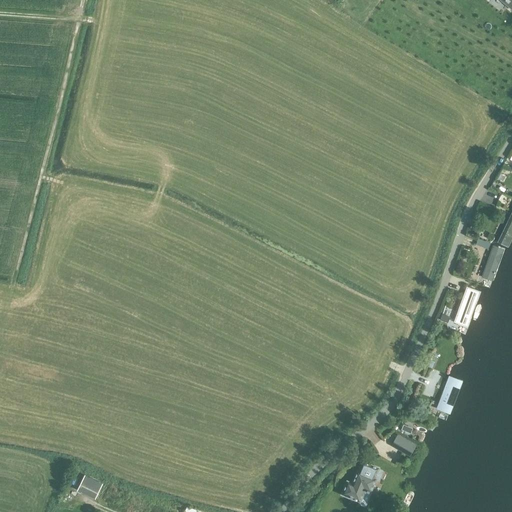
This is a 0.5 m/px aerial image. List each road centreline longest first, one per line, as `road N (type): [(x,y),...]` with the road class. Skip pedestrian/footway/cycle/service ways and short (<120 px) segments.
road 1 (track): [(16,269),(78,18),(339,38),(353,37),(382,0)]
road 2 (unclassified): [(283,511),(316,470),(381,417),(399,389),(466,216),(511,141)]
